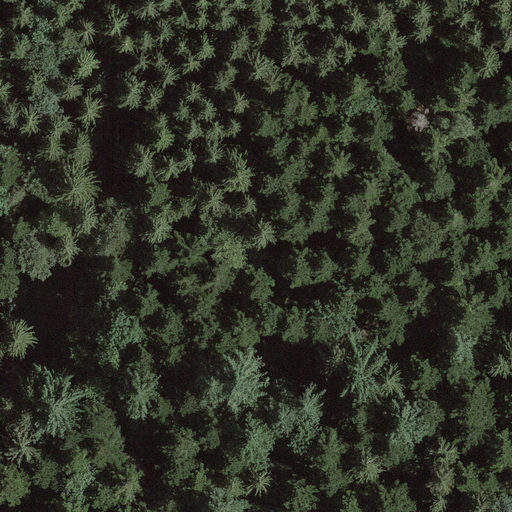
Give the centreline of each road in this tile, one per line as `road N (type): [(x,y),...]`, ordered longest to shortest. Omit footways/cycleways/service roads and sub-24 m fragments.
road 1 (track): [(102,0),(108,126),(70,280),(59,369),(185,511)]
road 2 (track): [(0,364),(59,369),(201,359),(511,303)]
